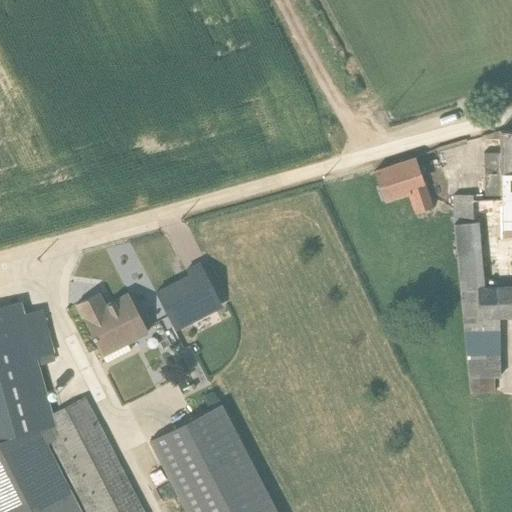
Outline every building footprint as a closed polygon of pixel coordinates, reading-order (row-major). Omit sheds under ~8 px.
[(511,173),(511,131),(499,131),(498,133),(498,153),(483,154),(484,197),(497,196),(496,174),(511,173)] [(413,215),(432,209),(414,158),(373,172),(383,204),(406,197),(413,215)] [(453,225),(467,379),(469,379),(494,379),(499,379),(498,318),(511,317),(511,173),(496,174),(497,196),(497,201),(471,201),(471,223),(453,225)] [(451,197),(451,225),(453,225),(471,223),(471,201),(471,197),(451,197)] [(155,293),(174,332),(221,308),(199,264),(185,271),(187,277),(155,293)] [(97,294),(75,305),(105,364),(129,351),(126,345),(148,334),(127,295),(104,307),(97,294)] [(143,511),(140,506),(84,398),(51,414),(38,366),(53,362),(40,310),(22,315),(19,303),(0,308),(0,511),(143,511)] [(494,394),(494,379),(469,379),(469,395),(494,394)] [(275,511),(220,404),(147,441),(183,511),(275,511)]
